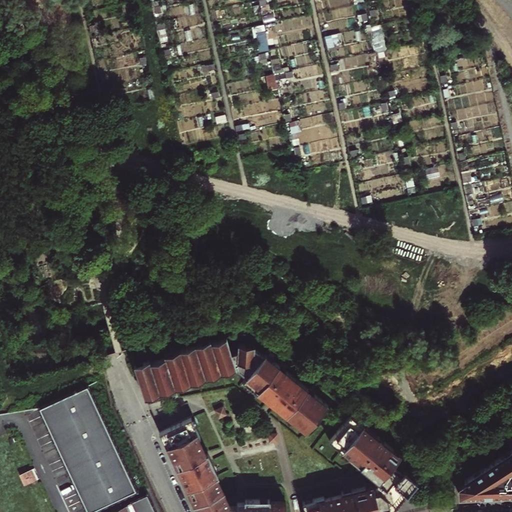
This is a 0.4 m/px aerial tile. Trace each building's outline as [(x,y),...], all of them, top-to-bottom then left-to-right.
[(215,0),(209,0),(212,9),(218,8),(215,0)] [(273,14),(263,16),(264,23),(274,21),(273,14)] [(264,74),(266,87),(275,86),(273,73),(264,74)] [(146,395),(155,416),(173,407),(167,392),(170,390),(174,389),(173,386),(175,386),(175,387),(182,385),(182,383),(212,374),(212,376),(216,375),(220,374),(219,372),(222,371),(222,372),(229,370),(229,368),(236,366),(245,374),(242,379),(244,381),(242,383),(248,388),(249,385),(280,410),(286,415),(284,417),(290,422),(291,420),(304,430),(327,402),(271,356),(272,355),(266,350),(266,351),(265,351),(263,353),(254,346),(254,342),(237,340),(237,348),(230,349),(225,334),(211,339),(211,336),(164,351),(165,354),(150,358),(150,356),(134,361),(144,395),(146,395)] [(88,510),(113,499),(116,507),(109,510),(110,511),(106,511),(161,511),(152,491),(132,500),(132,499),(125,503),(121,495),(141,486),(95,381),(39,407),(88,510)] [(349,411),(328,439),(341,449),(339,451),(345,456),(346,454),(377,479),(373,484),(365,486),(364,483),(350,487),(349,484),(346,486),(342,486),(343,489),(340,489),(341,492),(323,497),(323,494),(311,497),(310,494),(303,496),(303,499),(301,499),(303,511),(395,511),(396,511),(394,505),(420,473),(407,462),(403,468),(396,463),(395,465),(392,462),(401,452),(349,411)] [(191,414),(158,429),(196,511),(284,511),(285,500),(272,500),(268,500),(268,497),(258,497),(244,497),(244,500),(236,500),(236,503),(228,503),(215,474),(217,473),(212,462),(207,450),(205,452),(197,435),(200,434),(195,423),(197,422),(194,415),(192,416),(191,414)] [(511,446),(462,478),(464,480),(457,485),(457,489),(457,494),(505,492),(511,491),(511,446)] [(31,468),(18,474),(22,485),(36,480),(31,468)]
